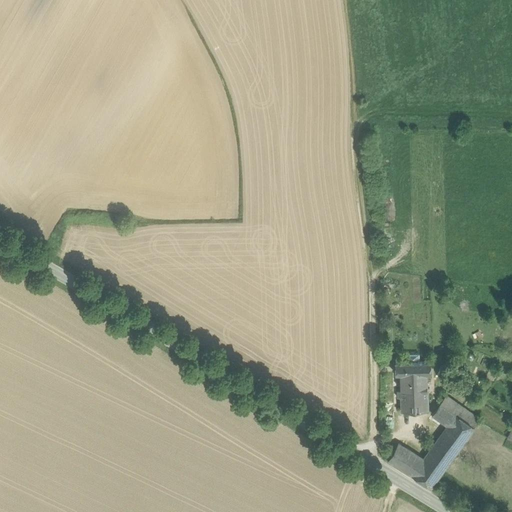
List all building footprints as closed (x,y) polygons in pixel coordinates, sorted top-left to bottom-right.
[(406,354),(406,363),(420,362),(419,354),(406,354)] [(406,363),(396,363),(396,375),(400,375),(427,374),(431,374),(431,362),(420,362),(406,363)] [(427,374),(400,375),(401,391),(398,391),(398,398),(401,398),(428,397),(427,374)] [(446,396),(441,404),(456,415),(474,427),(480,420),(446,396)] [(428,411),(428,397),(401,398),(401,412),(428,411)] [(447,427),(456,415),(441,404),(432,415),(437,419),(447,427)] [(424,459),(412,476),(432,489),(475,428),(474,427),(456,415),(447,427),(443,433),(424,459)] [(443,433),(447,427),(437,419),(433,426),(443,433)] [(388,462),(412,476),(424,459),(399,444),(388,462)]
